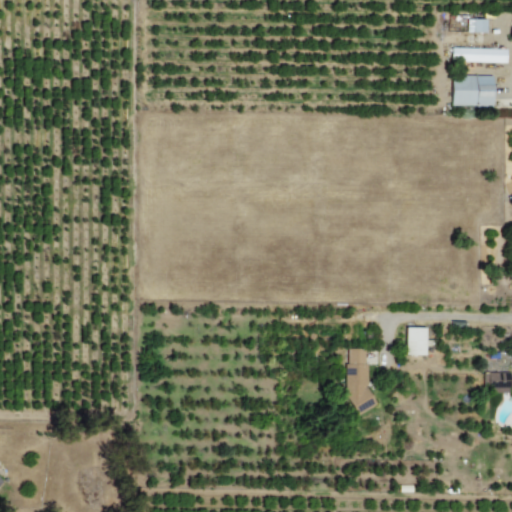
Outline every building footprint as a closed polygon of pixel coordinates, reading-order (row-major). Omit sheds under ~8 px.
[(465,32),(484,33),(484,19),(465,19),(465,32)] [(503,63),(504,49),(449,48),(449,61),(503,63)] [(449,76),(448,106),(490,107),(490,76),(449,76)] [(422,355),(423,328),(403,327),(402,355),(422,355)] [(366,349),(346,348),(345,410),(365,410),(366,349)] [(508,392),(508,372),(482,372),(481,392),(508,392)]
